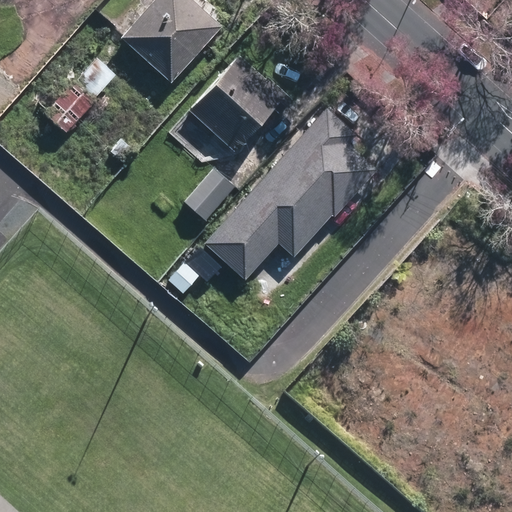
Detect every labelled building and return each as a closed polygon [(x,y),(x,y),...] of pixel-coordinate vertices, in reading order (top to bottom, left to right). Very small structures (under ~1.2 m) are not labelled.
[(193,0),(150,0),(118,36),(169,81),(220,24),(193,0)] [(236,53),(186,110),(231,150),(270,106),(277,112),(291,97),(279,86),(277,89),(236,53)] [(323,106),(203,241),(244,277),(276,241),(291,254),(328,213),(331,216),(375,167),(346,140),(353,133),(323,106)] [(211,167),(182,200),(203,219),(232,185),(211,167)] [(487,288),(433,240),(395,284),(449,331),(487,288)] [(511,300),(480,336),(511,365),(511,300)]
